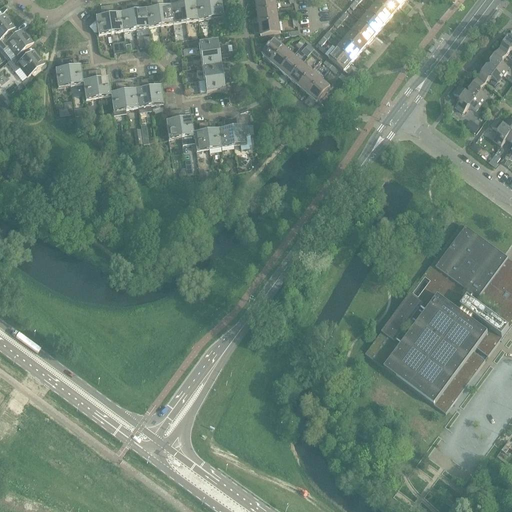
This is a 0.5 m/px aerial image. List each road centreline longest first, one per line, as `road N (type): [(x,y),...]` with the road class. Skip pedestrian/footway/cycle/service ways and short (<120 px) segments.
road 1 (tertiary): [(229,345),(398,115)]
road 2 (residential): [(232,112),(208,116),(194,103),(181,104),(177,82),(160,63),(95,65),(91,39),(64,9)]
road 3 (secondary): [(152,436),(0,322)]
road 4 (secondary): [(0,343),(148,457)]
road 5 (tertiary): [(398,115),(485,0)]
road 6 (residential): [(511,198),(398,115)]
